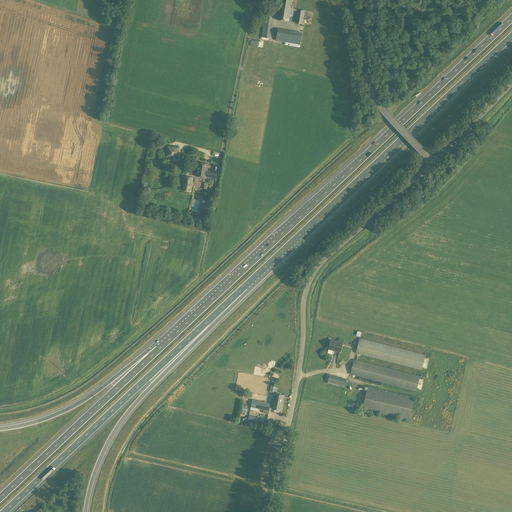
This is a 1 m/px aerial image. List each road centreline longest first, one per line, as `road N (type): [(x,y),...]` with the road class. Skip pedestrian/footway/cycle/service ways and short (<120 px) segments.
road 1 (motorway): [(511,17),(158,349)]
road 2 (unclassified): [(270,511),(310,279),(433,163)]
road 3 (motorway): [(243,288),(511,35)]
road 4 (motorway): [(4,511),(243,288)]
road 5 (motorway): [(86,511),(110,438),(243,288)]
road 6 (motorway): [(158,349),(0,497)]
road 7 (unclassified): [(433,163),(369,89),(358,24),(345,0)]
road 8 (motorway): [(158,349),(66,409),(0,429)]
